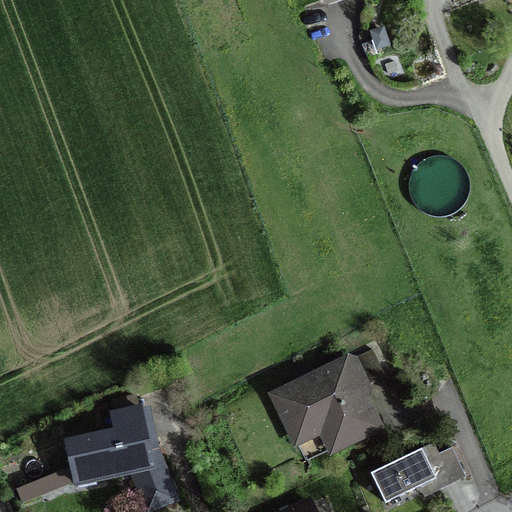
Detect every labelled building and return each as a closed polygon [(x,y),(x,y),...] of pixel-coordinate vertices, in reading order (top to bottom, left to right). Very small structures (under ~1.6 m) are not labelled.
[(384,378),(371,351),(274,398),(305,463),(307,462),(375,429),(359,397),(362,388),(384,378)] [(139,411),(137,412),(134,398),(112,403),(115,416),(109,418),(113,434),(64,445),(73,485),(131,472),(147,511),(173,501),(154,453),(148,454),(139,411)] [(234,426),(244,421),(239,412),(229,417),(234,426)] [(434,481),(439,491),(464,479),(450,450),(425,462),(420,451),(369,475),(384,505),(434,481)] [(22,504),(39,497),(34,485),(16,492),(22,504)]
